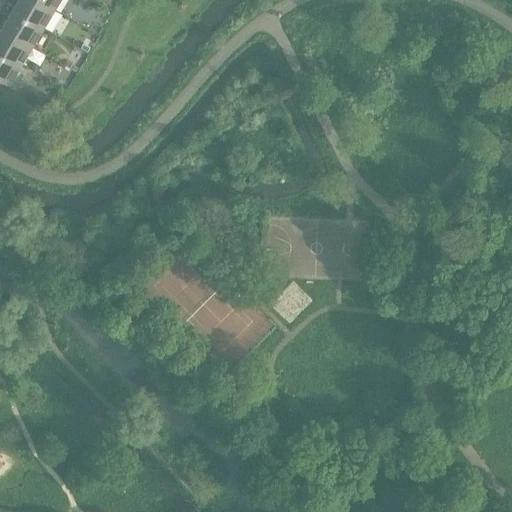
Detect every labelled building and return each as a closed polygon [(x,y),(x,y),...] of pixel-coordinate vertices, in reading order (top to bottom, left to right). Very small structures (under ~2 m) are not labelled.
[(39,0),(18,0),(13,9),(44,27),(55,9),(39,0)] [(39,0),(55,9),(60,0),(39,0)] [(13,9),(2,28),(33,46),(44,27),(13,9)] [(2,28),(0,30),(0,51),(21,64),(33,46),(2,28)] [(21,64),(0,51),(0,78),(10,84),(21,64)]
